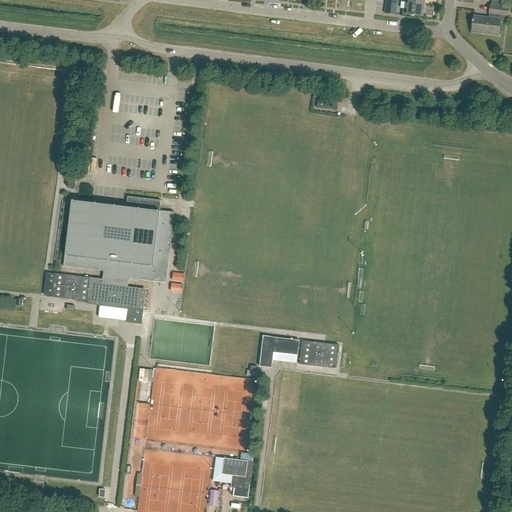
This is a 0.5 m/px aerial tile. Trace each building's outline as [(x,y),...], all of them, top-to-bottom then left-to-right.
[(395,15),(397,3),(387,2),(385,14),(395,15)] [(423,17),(425,5),(408,3),(407,9),(403,9),(402,17),(407,18),(408,15),(423,17)] [(508,16),(509,8),(490,6),(489,14),(491,14),(491,19),(474,17),(472,32),(499,36),(501,15),(508,16)] [(338,111),(339,103),(318,101),(317,109),(338,111)] [(63,267),(104,272),(103,280),(103,285),(127,288),(128,279),(142,280),(166,283),(174,213),(159,211),(161,201),(127,197),(126,207),(71,201),(63,267)] [(103,280),(47,273),(44,297),(87,302),(87,304),(128,309),(126,323),(141,325),(145,291),(127,288),(103,285),(103,280)] [(172,283),(171,291),(182,292),(183,284),(172,283)] [(272,369),(274,353),(297,356),(299,341),(271,338),(271,337),(263,336),(259,367),(272,369)] [(336,369),(339,346),(302,341),(299,365),(336,369)] [(253,463),(248,462),(224,459),(222,475),(233,476),(232,484),(231,488),(234,489),(233,497),(248,499),(253,463)]
